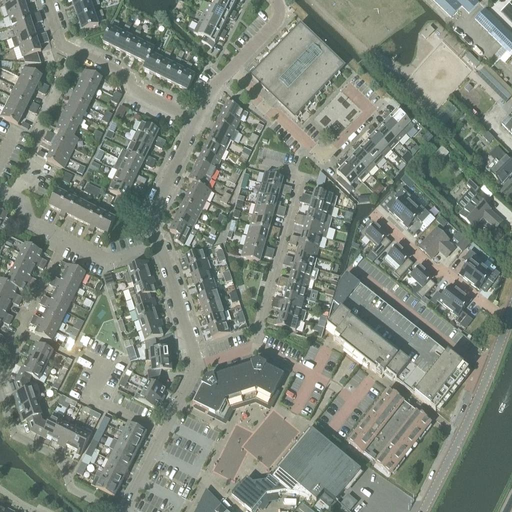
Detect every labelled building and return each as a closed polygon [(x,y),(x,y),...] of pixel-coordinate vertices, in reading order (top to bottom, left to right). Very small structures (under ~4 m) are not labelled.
[(9,17),(27,11),(25,5),(36,2),(34,0),(25,0),(20,2),(19,0),(5,0),(4,2),(9,17)] [(71,0),(74,8),(91,3),(89,0),(71,0)] [(91,3),(74,8),(78,20),(95,14),(92,8),(100,5),(98,0),(91,3)] [(232,11),(235,5),(223,0),(216,0),(213,6),(213,7),(235,18),(237,14),(232,11)] [(431,0),(451,19),(462,8),(469,15),(479,4),(475,0),(431,0)] [(204,14),(225,25),(228,19),(233,21),(235,18),(213,7),(213,6),(209,4),(204,14)] [(511,25),(511,6),(510,4),(500,13),(511,25)] [(511,35),(485,9),(474,20),(510,55),(511,52),(511,35)] [(13,27),(31,21),(27,11),(9,17),(13,27)] [(95,14),(78,20),(82,31),(99,26),(96,19),(104,17),(102,11),(95,14)] [(204,14),(199,24),(203,26),(225,37),(227,33),(222,31),(225,25),(204,14)] [(16,38),(34,32),(31,21),(13,27),(16,38)] [(114,49),(122,33),(116,31),(120,23),(115,21),(111,28),(103,44),(114,49)] [(125,54),(133,39),(127,36),(130,29),(125,26),(122,33),(114,49),(125,54)] [(203,26),(198,36),(204,39),(202,44),(212,49),(218,38),(223,41),(225,37),(203,26)] [(325,53),(316,44),(318,42),(301,26),(252,77),(269,93),(271,91),(280,100),(278,102),(295,118),(344,67),(327,51),(325,53)] [(16,38),(11,39),(15,50),(20,48),(38,42),(38,41),(34,32),(16,38)] [(136,60),(143,44),(138,41),(141,34),(136,32),(133,39),(125,54),(136,60)] [(147,65),(154,49),(148,46),(152,39),(147,37),(143,44),(136,60),(146,65),(147,65)] [(23,58),(25,64),(41,65),(37,53),(41,52),(39,46),(49,43),(48,38),(41,41),(41,40),(38,41),(38,42),(20,48),(23,58)] [(155,76),(162,60),(157,57),(160,50),(155,48),(154,49),(147,65),(146,65),(144,70),(155,76)] [(166,81),(173,65),(167,63),(171,56),(166,53),(162,60),(155,76),(166,81)] [(176,86),(184,71),(178,68),(182,61),(177,58),(173,65),(166,81),(176,86)] [(475,61),(470,66),(477,73),(482,68),(475,61)] [(187,64),(184,71),(176,86),(187,92),(195,76),(189,73),(192,66),(187,64)] [(20,79),(37,87),(42,77),(25,69),(20,79)] [(505,104),(511,97),(483,69),(477,76),(505,104)] [(80,81),(97,89),(102,80),(85,71),(80,81)] [(33,97),(37,87),(20,79),(15,88),(33,97)] [(93,99),(97,89),(80,81),(75,91),(93,99)] [(28,106),(33,97),(15,88),(11,98),(28,106)] [(88,109),(93,99),(75,91),(71,100),(88,109)] [(118,105),(120,101),(114,97),(111,102),(118,105)] [(23,116),(28,106),(11,98),(6,108),(23,116)] [(83,119),(88,109),(71,100),(66,110),(83,119)] [(448,102),(435,117),(444,126),(458,111),(448,102)] [(31,108),(38,112),(40,107),(33,104),(31,108)] [(223,114),(240,122),(243,117),(246,119),(248,114),(245,112),(227,104),(223,114)] [(18,126),(23,116),(6,108),(1,117),(18,126)] [(78,128),(83,119),(66,110),(61,120),(78,128)] [(388,112),(385,115),(403,132),(411,124),(397,111),(392,116),(388,112)] [(104,117),(110,120),(113,115),(106,112),(104,117)] [(235,132),(240,122),(223,114),(218,123),(235,132)] [(386,122),(382,127),(395,140),(403,132),(385,115),(382,118),(386,122)] [(74,138),(78,128),(61,120),(56,130),(61,132),(74,138)] [(28,131),(30,127),(23,123),(21,128),(28,131)] [(142,123),(137,133),(154,142),(157,143),(164,147),(166,142),(156,137),(159,132),(142,123)] [(213,133),(230,142),(233,143),(238,133),(235,132),(218,123),(213,133)] [(261,133),(264,128),(257,124),(255,130),(261,133)] [(373,128),(370,131),(388,148),(392,151),(399,143),(395,140),(382,127),(377,132),(373,128)] [(371,138),(367,143),(380,156),(388,148),(370,131),(368,134),(371,138)] [(79,140),(74,138),(61,132),(57,141),(74,150),(79,140)] [(137,133),(132,143),(149,151),(154,142),(137,133)] [(225,151),(230,142),(213,133),(208,143),(225,151)] [(488,134),(485,137),(486,142),(490,145),(494,140),(488,134)] [(254,147),(257,143),(250,139),(248,144),(254,147)] [(69,160),(74,150),(57,141),(52,151),(69,160)] [(132,143),(127,152),(145,161),(149,151),(132,143)] [(221,161),(225,151),(208,143),(203,152),(221,161)] [(358,144),(355,147),(373,163),(376,166),(383,159),(380,156),(367,143),(362,147),(358,144)] [(357,153),(352,158),(365,171),(369,174),(376,166),(373,163),(355,147),(353,150),(357,153)] [(434,156),(438,160),(447,151),(443,147),(434,156)] [(249,157),(252,152),(245,149),(242,154),(243,154),(249,157)] [(494,162),(486,170),(501,186),(511,175),(511,164),(502,154),(497,149),(489,157),(494,162)] [(123,150),(118,160),(123,162),(140,171),(145,161),(127,152),(123,150)] [(64,170),(69,160),(52,151),(47,161),(64,170)] [(44,160),(46,155),(39,152),(37,157),(44,160)] [(216,171),(221,161),(203,152),(199,162),(216,171)] [(343,159),(340,162),(358,179),(361,182),(369,174),(365,171),(352,158),(347,163),(343,159)] [(123,162),(118,172),(145,185),(147,181),(137,176),(140,171),(123,162)] [(211,180),(216,171),(199,162),(194,172),(211,180)] [(340,177),(336,181),(349,194),(354,190),(351,187),(358,179),(340,162),(338,165),(342,169),(337,174),(340,177)] [(89,171),(93,172),(95,174),(99,167),(93,164),(89,171)] [(118,172),(113,182),(130,190),(133,185),(143,190),(145,185),(118,172)] [(206,190),(211,180),(194,172),(189,182),(194,184),(206,190)] [(231,178),(237,181),(240,177),(233,173),(231,178)] [(69,185),(73,177),(66,174),(62,182),(69,185)] [(280,190),(283,191),(282,196),(290,198),(292,189),(282,186),(283,180),(265,174),(262,185),(280,190)] [(113,182),(108,191),(125,200),(135,205),(137,200),(131,197),(131,196),(128,195),(130,190),(113,182)] [(211,192),(206,190),(194,184),(189,194),(206,202),(211,192)] [(91,197),(95,188),(88,185),(84,193),(91,197)] [(277,201),(280,190),(262,185),(259,195),(277,201)] [(95,188),(91,197),(98,200),(102,192),(95,188)] [(399,204),(389,214),(398,222),(416,203),(402,190),(394,199),(399,204)] [(470,190),(456,206),(463,212),(459,216),(464,221),(474,230),(483,219),(496,230),(502,223),(490,212),(491,211),(482,202),(477,198),(478,196),(475,194),(474,193),(470,190)] [(58,211),(66,195),(57,191),(49,207),(58,211)] [(303,194),(301,199),(309,201),(312,202),(330,207),(334,208),(337,198),(333,197),(315,192),(313,197),(303,194)] [(202,212),(206,202),(189,194),(184,203),(202,212)] [(67,216),(76,200),(66,195),(58,211),(62,213),(59,218),(60,219),(62,220),(64,220),(66,215),(67,216)] [(276,206),(277,201),(259,195),(256,206),(285,214),(286,209),(276,206)] [(120,211),(124,203),(117,199),(113,207),(120,211)] [(79,222),(87,206),(76,200),(67,216),(79,222)] [(311,207),(309,213),(328,218),(328,217),(331,218),(334,208),(330,207),(312,202),(311,207)] [(197,221),(202,212),(184,203),(180,213),(197,221)] [(416,203),(398,222),(407,231),(417,221),(422,225),(430,217),(416,203)] [(89,226),(97,211),(87,206),(79,222),(89,226)] [(284,219),(285,214),(256,206),(253,216),(272,221),(274,213),(277,214),(276,217),(284,219)] [(100,232),(107,216),(97,211),(89,226),(91,227),(88,232),(89,233),(91,235),(93,234),(95,230),(100,232)] [(197,221),(180,213),(175,223),(192,231),(197,221)] [(297,215),(296,220),(303,222),(306,223),(329,229),(329,228),(332,219),(331,218),(328,217),(328,218),(309,213),(307,218),(297,215)] [(107,216),(100,232),(108,236),(115,220),(107,216)] [(270,227),(272,221),(253,216),(250,227),(279,235),(281,230),(270,227)] [(222,228),(224,223),(218,220),(215,225),(222,228)] [(192,231),(175,223),(170,232),(177,236),(174,242),(184,247),(190,236),(194,238),(196,233),(192,231)] [(305,228),(303,233),(322,238),(322,239),(326,240),(329,229),(306,223),(305,228)] [(375,225),(364,236),(377,249),(372,254),(377,259),(390,245),(386,241),(389,238),(375,225)] [(278,239),(279,235),(250,227),(247,237),(266,242),(267,236),(278,239)] [(436,229),(419,248),(432,259),(439,252),(446,258),(454,249),(447,243),(449,241),(436,229)] [(291,236),(290,241),(298,243),(300,244),(319,249),(322,239),(322,238),(303,233),(302,239),(291,236)] [(464,240),(458,234),(453,240),(459,245),(464,240)] [(264,248),(266,242),(247,237),(244,247),(274,255),(275,251),(264,248)] [(213,247),(215,242),(208,239),(206,244),(213,247)] [(319,249),(300,244),(297,254),(316,259),(319,249)] [(21,255),(45,267),(47,263),(40,259),(43,253),(26,245),(21,255)] [(397,246),(387,256),(400,269),(395,275),(400,280),(413,266),(408,261),(410,258),(397,246)] [(272,260),(274,255),(244,247),(241,258),(260,263),(262,257),(272,260)] [(189,268),(207,262),(204,251),(186,257),(189,268)] [(467,266),(459,276),(469,283),(481,268),(485,263),(470,253),(463,262),(467,266)] [(316,259),(297,254),(295,265),(313,270),(316,259)] [(43,271),(45,267),(21,255),(16,264),(33,273),(36,267),(43,271)] [(64,276),(81,284),(86,274),(61,262),(59,267),(66,270),(64,276)] [(129,274),(124,275),(126,280),(149,273),(147,266),(149,266),(148,262),(127,268),(129,274)] [(192,278),(210,272),(207,262),(189,268),(192,278)] [(284,262),(283,266),(293,269),(292,275),(310,280),(310,281),(315,282),(318,271),(313,270),(295,265),(292,264),(284,262)] [(30,278),(33,273),(16,264),(11,274),(36,286),(38,282),(30,278)] [(420,266),(410,277),(423,290),(417,296),(422,300),(435,286),(431,282),(433,279),(420,266)] [(481,268),(469,283),(480,291),(488,281),(493,285),(500,275),(495,272),(492,276),(481,268)] [(196,288),(214,282),(210,272),(192,278),(196,288)] [(149,273),(126,280),(128,286),(133,284),(134,289),(155,282),(154,279),(151,279),(149,273)] [(34,290),(36,286),(11,274),(6,283),(6,284),(18,290),(23,292),(26,287),(34,290)] [(339,285),(327,326),(338,335),(333,340),(382,379),(386,373),(435,412),(461,380),(469,370),(348,274),(339,285)] [(280,278),(278,282),(307,290),(310,281),(310,280),(292,275),(290,281),(280,278)] [(76,294),(81,284),(64,276),(61,281),(53,278),(51,282),(76,294)] [(104,281),(106,287),(111,285),(113,284),(112,279),(104,281)] [(6,284),(6,283),(1,281),(0,282),(0,292),(21,303),(23,299),(15,295),(18,290),(6,284)] [(71,304),(76,294),(51,282),(49,286),(57,290),(54,295),(71,304)] [(134,289),(128,291),(132,301),(133,300),(137,299),(150,295),(150,296),(156,294),(154,287),(156,286),(155,282),(134,289)] [(199,298),(217,293),(214,282),(196,288),(199,298)] [(278,282),(277,287),(287,290),(286,296),(304,301),(304,302),(309,303),(312,292),(307,291),(307,290),(278,282)] [(437,294),(430,303),(435,306),(437,303),(447,311),(461,295),(450,287),(442,298),(437,294)] [(19,307),(21,303),(0,292),(0,304),(8,309),(11,303),(19,307)] [(202,309),(220,303),(217,293),(199,298),(202,309)] [(67,313),(71,304),(54,295),(51,301),(44,297),(42,301),(67,313)] [(133,300),(132,301),(135,311),(156,305),(155,301),(152,302),(150,296),(150,295),(137,299),(133,300)] [(461,295),(447,311),(457,319),(455,322),(460,326),(467,318),(461,313),(470,302),(461,295)] [(274,298),(272,303),(301,311),(304,302),(304,301),(286,296),(284,302),(274,298)] [(62,323),(67,313),(42,301),(40,305),(47,309),(45,315),(62,323)] [(206,319),(224,313),(220,303),(202,309),(206,319)] [(272,303),(271,308),(282,311),(280,317),(298,322),(303,323),(306,313),(301,311),(272,303)] [(6,314),(8,309),(0,304),(0,316),(11,322),(13,318),(6,314)] [(156,305),(135,311),(138,322),(157,316),(155,309),(157,309),(156,305)] [(206,319),(209,329),(227,323),(224,313),(206,319)] [(57,333),(62,323),(45,315),(42,320),(34,316),(32,321),(57,333)] [(9,327),(11,322),(0,316),(0,326),(2,323),(9,327)] [(157,316),(138,322),(142,332),(162,325),(161,321),(159,322),(157,316)] [(268,319),(266,324),(274,326),(277,327),(296,332),(298,322),(280,317),(278,322),(268,319)] [(52,343),(57,333),(32,321),(30,325),(38,328),(35,334),(52,343)] [(230,322),(227,323),(209,329),(212,340),(230,334),(229,328),(232,327),(230,322)] [(162,325),(142,332),(145,342),(155,339),(163,337),(161,330),(164,329),(162,325)] [(314,327),(312,331),(318,333),(316,337),(318,338),(322,339),(323,334),(324,329),(314,327)] [(155,339),(145,342),(146,352),(150,351),(151,362),(171,360),(170,349),(157,350),(156,341),(155,339)] [(31,349),(29,353),(49,362),(54,352),(36,344),(33,350),(31,349)] [(30,357),(27,363),(44,372),(49,375),(51,370),(46,367),(49,362),(29,353),(28,356),(30,357)] [(65,365),(63,369),(68,371),(70,367),(73,362),(68,359),(65,365)] [(152,372),(148,373),(148,382),(157,386),(159,381),(159,372),(172,371),(171,360),(151,362),(152,372)] [(22,368),(17,378),(30,384),(30,383),(32,378),(39,382),(42,376),(47,379),(49,375),(44,372),(27,363),(24,369),(22,368)] [(262,364),(259,363),(254,364),(243,368),(242,365),(221,372),(222,374),(210,378),(206,380),(204,383),(193,405),(224,421),(230,408),(256,400),(268,407),(284,375),(262,364)] [(61,374),(58,379),(63,381),(66,376),(68,371),(63,369),(61,374)] [(18,394),(12,396),(17,409),(38,402),(33,389),(32,390),(30,384),(17,378),(14,384),(18,394)] [(143,379),(141,384),(146,386),(144,392),(163,401),(165,398),(162,396),(166,390),(157,386),(148,382),(143,379)] [(421,417),(389,391),(349,443),(390,476),(431,424),(423,418),(424,417),(422,416),(421,417)] [(136,394),(134,399),(139,401),(156,410),(159,404),(161,405),(163,401),(144,392),(141,396),(137,394),(136,394)] [(62,396),(58,405),(63,407),(64,403),(70,406),(72,401),(67,399),(62,396)] [(38,402),(17,409),(21,423),(27,421),(30,432),(36,435),(43,422),(41,416),(42,416),(38,402)] [(43,422),(36,435),(45,439),(47,437),(53,440),(63,419),(64,417),(54,413),(51,418),(48,425),(43,422)] [(108,426),(110,421),(104,418),(102,423),(108,426)] [(63,419),(53,440),(59,443),(58,445),(61,447),(71,428),(66,426),(68,421),(63,419)] [(122,428),(120,432),(123,434),(142,443),(147,434),(128,424),(125,430),(122,428)] [(97,432),(103,435),(106,430),(100,427),(97,432)] [(71,428),(61,447),(65,449),(66,447),(72,450),(81,433),(80,432),(71,428)] [(81,433),(72,450),(78,453),(77,455),(81,457),(90,437),(92,433),(82,428),(80,432),(81,433)] [(267,482),(253,484),(247,479),(232,497),(249,511),(253,511),(267,496),(284,493),(298,495),(306,498),(310,501),(312,498),(316,502),(324,493),(335,502),(361,471),(312,431),(272,480),(270,478),(267,482)] [(100,440),(103,435),(97,432),(95,437),(100,440)] [(123,434),(119,443),(138,452),(142,443),(123,434)] [(113,446),(111,450),(114,452),(133,461),(138,452),(119,443),(116,448),(113,446)] [(88,450),(84,460),(94,464),(96,460),(98,455),(94,453),(88,450)] [(108,455),(106,459),(110,461),(129,470),(133,461),(114,452),(112,457),(108,455)] [(110,461),(105,470),(124,480),(129,470),(110,461)] [(82,477),(85,471),(79,469),(77,474),(82,477)] [(98,472),(96,477),(100,480),(101,479),(120,489),(124,480),(105,470),(103,475),(98,472)] [(96,477),(91,486),(96,489),(98,490),(115,498),(120,489),(101,479),(100,480),(96,477)] [(225,511),(221,507),(222,507),(207,492),(196,511),(225,511)] [(350,511),(357,503),(348,496),(341,504),(350,511)]
